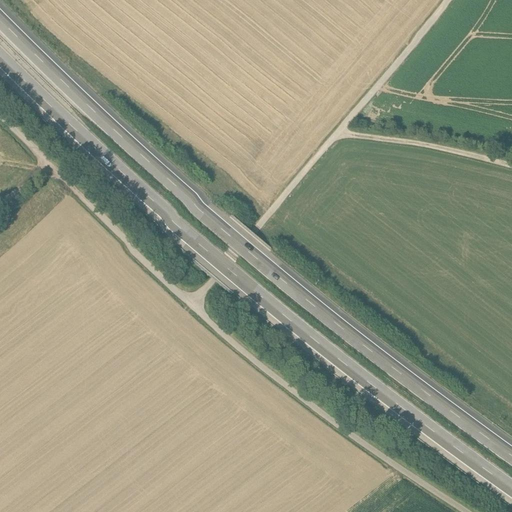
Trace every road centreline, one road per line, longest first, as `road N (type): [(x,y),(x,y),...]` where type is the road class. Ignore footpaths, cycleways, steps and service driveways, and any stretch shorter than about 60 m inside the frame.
road 1 (motorway): [(511,459),(223,234),(0,25)]
road 2 (motorway): [(0,61),(244,286),(511,489)]
road 3 (unclassified): [(191,304),(449,0)]
road 4 (unclassified): [(191,304),(327,418),(467,511)]
road 5 (unclassified): [(47,167),(191,304)]
road 6 (track): [(339,132),(511,168)]
